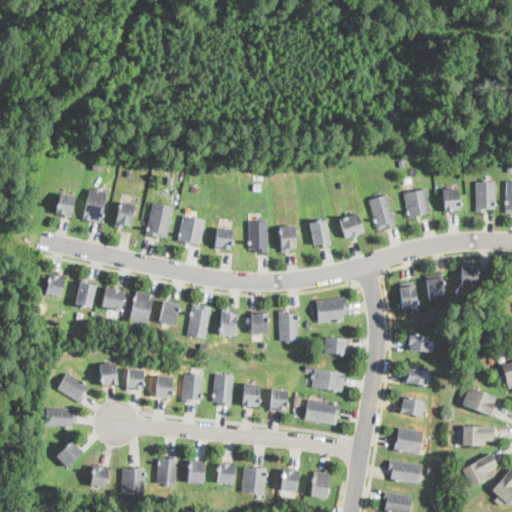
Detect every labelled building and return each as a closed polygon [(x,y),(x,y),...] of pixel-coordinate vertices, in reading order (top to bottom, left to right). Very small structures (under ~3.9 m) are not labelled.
[(104,161),(103,169),(91,168),(92,160),(104,161)] [(173,184),(166,183),(167,175),(174,176),(173,184)] [(475,181),(494,181),(495,208),(489,208),(489,211),(475,211),(475,181)] [(91,188),(96,189),(97,187),(101,188),(101,190),(109,192),(102,222),(84,218),(91,188)] [(439,189),(455,187),(458,209),(442,211),(439,189)] [(403,192),(425,188),(430,212),(422,214),(422,215),(408,218),(403,192)] [(63,192),(78,196),(74,214),(73,214),(72,216),(57,212),(63,192)] [(385,194),(394,224),(377,229),(368,199),(385,194)] [(124,201),(139,204),(133,226),(127,224),(127,225),(126,225),(125,228),(117,226),(124,201)] [(152,202),(173,206),(166,237),(157,235),(157,236),(145,233),(152,202)] [(337,219),(355,213),(361,231),(355,233),(356,236),(352,237),(351,235),(343,237),(337,219)] [(181,214),(204,219),(199,244),(190,242),(189,243),(176,240),(181,214)] [(306,222),(322,219),(327,242),(311,245),(306,222)] [(247,220),(266,220),(267,252),(253,252),(253,248),(247,248),(247,220)] [(276,226),(291,224),(293,247),(288,247),(288,251),(280,252),(280,249),(278,249),(276,226)] [(214,226),(230,228),(227,249),(219,248),(219,249),(213,248),(213,246),(211,245),(214,226)] [(458,265),(463,265),(463,264),(474,264),(474,284),(458,285),(458,265)] [(50,272),(62,275),(61,276),(66,277),(62,296),(46,292),(50,272)] [(438,276),(423,279),(426,300),(442,297),(438,276)] [(83,280),(99,285),(93,308),(76,303),(83,280)] [(400,308),(397,286),(406,285),(406,284),(411,284),(414,306),(400,308)] [(110,286),(129,291),(124,311),(105,306),(110,286)] [(139,290),(157,295),(149,325),(131,320),(139,290)] [(318,300),(348,297),(349,313),(347,314),(347,320),(320,323),(318,300)] [(168,300),(184,304),(178,325),(163,322),(168,300)] [(196,303),(214,307),(209,337),(190,334),(196,303)] [(281,310),(290,310),(290,313),(300,313),(301,340),(282,340),(281,310)] [(225,312),(231,312),(230,313),(240,314),(238,336),(223,334),(225,312)] [(261,313),(271,313),(271,333),(255,333),(255,314),(261,314),(261,313)] [(406,333),(405,345),(409,345),(409,351),(433,351),(433,333),(406,333)] [(329,338),(351,339),(350,354),(328,353),(329,338)] [(511,359),(501,363),(507,386),(511,384),(511,359)] [(102,363),(119,361),(121,383),(104,385),(102,363)] [(131,367),(148,369),(146,389),(135,388),(134,390),(129,389),(131,367)] [(317,367),(348,373),(345,391),(314,385),(315,378),(313,378),(314,373),(316,373),(317,367)] [(435,372),(432,387),(406,382),(407,373),(412,374),(413,368),(435,372)] [(66,371),(88,384),(83,393),(85,394),(81,402),(57,387),(66,371)] [(218,372),(237,374),(234,406),(221,405),(221,401),(215,400),(218,372)] [(187,373),(206,375),(204,399),(194,398),(193,402),(185,401),(187,373)] [(162,374),(177,376),(176,397),(160,395),(162,374)] [(249,382),(264,384),(262,406),(247,404),(249,382)] [(495,395),(489,413),(462,402),(468,384),(495,395)] [(276,388),(292,389),(290,409),(279,408),(279,410),(274,409),(276,388)] [(408,396),(429,400),(426,416),(404,412),(406,404),(407,404),(408,396)] [(311,397),(343,403),(341,415),(340,415),(339,423),(308,418),(311,397)] [(76,408),(76,421),(72,421),(72,426),(41,425),(42,406),(76,408)] [(463,425),(462,443),(484,443),(484,438),(492,438),(492,425),(463,425)] [(401,426),(425,431),(421,453),(397,449),(401,426)] [(72,441),(82,452),(66,466),(56,455),(72,441)] [(490,451),(496,462),(489,467),(492,473),(471,485),(462,467),(490,451)] [(172,455),(182,456),(179,483),(159,481),(161,457),(172,458),(172,455)] [(392,459),(424,464),(421,483),(393,478),(394,473),(390,472),(392,459)] [(194,460),(210,461),(208,482),(192,481),(194,460)] [(224,462),(235,463),(234,464),(241,465),(238,484),(222,482),(224,462)] [(93,464),(104,466),(104,467),(110,468),(107,486),(91,484),(93,464)] [(124,467),(139,468),(139,466),(147,467),(146,493),(123,492),(124,467)] [(264,466),(270,467),(268,493),(246,491),(248,466),(264,467),(264,466)] [(289,468),(286,488),(302,490),(304,471),(299,470),(299,469),(289,468)] [(511,469),(511,501),(511,503),(496,489),(511,469)] [(319,474),(335,476),(332,497),(316,495),(319,474)] [(388,490),(415,496),(411,511),(397,511),(388,510),(390,500),(386,500),(388,490)]
